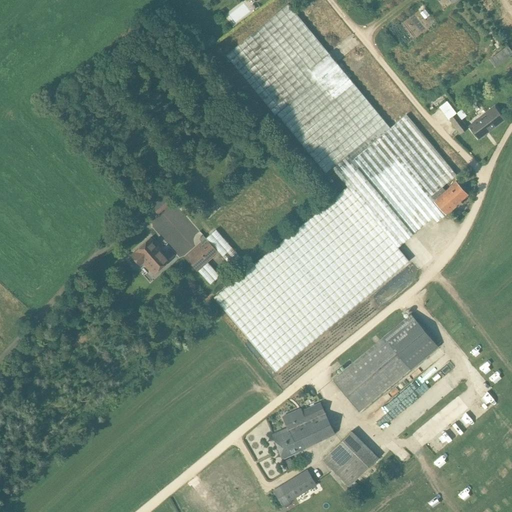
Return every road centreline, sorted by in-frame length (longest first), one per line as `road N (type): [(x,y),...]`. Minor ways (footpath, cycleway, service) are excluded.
road 1 (unclassified): [(143,511),(435,270),(459,242),(486,178)]
road 2 (unclassified): [(486,178),(332,0)]
